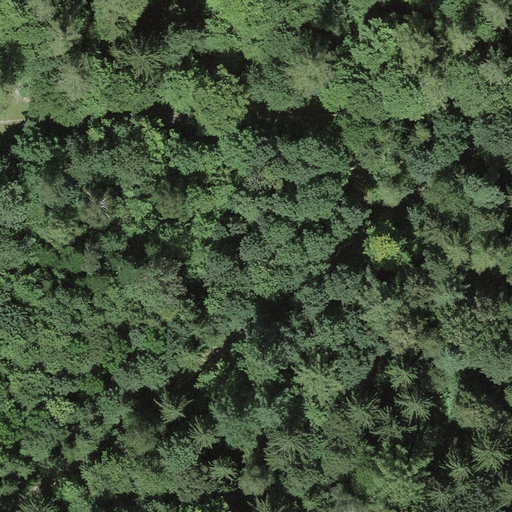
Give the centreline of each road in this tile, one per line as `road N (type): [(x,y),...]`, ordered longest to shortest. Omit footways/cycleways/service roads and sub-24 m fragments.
road 1 (track): [(14,511),(225,339),(511,122)]
road 2 (track): [(52,120),(511,102)]
road 3 (track): [(308,115),(339,135),(356,160),(370,229)]
